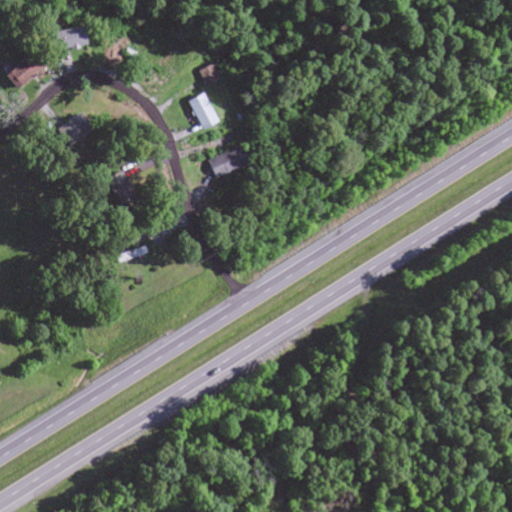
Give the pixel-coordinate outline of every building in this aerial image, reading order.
[(52,31),(85,25),(89,45),(56,51),(52,31)] [(7,72),(38,47),(49,59),(18,85),(7,72)] [(221,126),(208,96),(191,103),(204,133),(221,126)] [(95,133),(85,115),(61,128),(71,146),(95,133)] [(209,163),(218,182),(257,164),(248,145),(209,163)] [(123,195),(132,190),(128,180),(118,184),(123,195)] [(150,258),(148,250),(121,257),(123,265),(150,258)]
